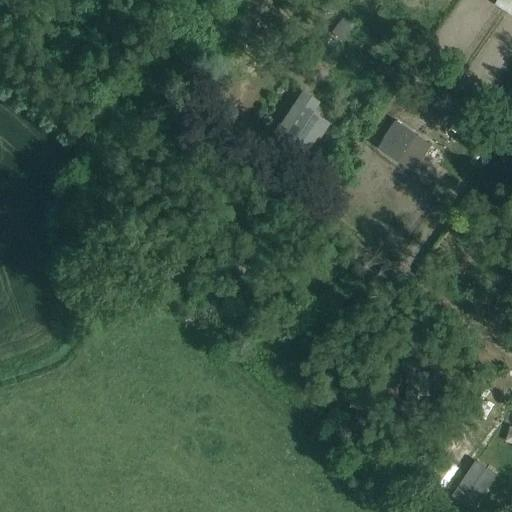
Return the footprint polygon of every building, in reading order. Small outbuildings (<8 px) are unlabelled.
[(258,24),(268,0),(249,0),(237,28),(252,35),(257,24),(258,24)] [(511,0),(498,0),(495,6),(511,17),(511,0)] [(323,37),(314,47),(327,58),(336,48),(323,37)] [(511,89),(499,106),(511,115),(511,89)] [(310,149),(327,124),(312,115),(319,104),(303,94),(277,133),(291,142),(293,138),(310,149)] [(396,122),(377,149),(413,174),(432,147),(396,122)] [(96,261),(106,251),(113,244),(112,243),(94,222),(77,239),(96,261)] [(105,279),(92,296),(104,304),(116,287),(105,279)] [(419,361),(403,361),(403,374),(406,374),(407,406),(419,406),(419,398),(429,398),(430,374),(420,374),(419,361)]
